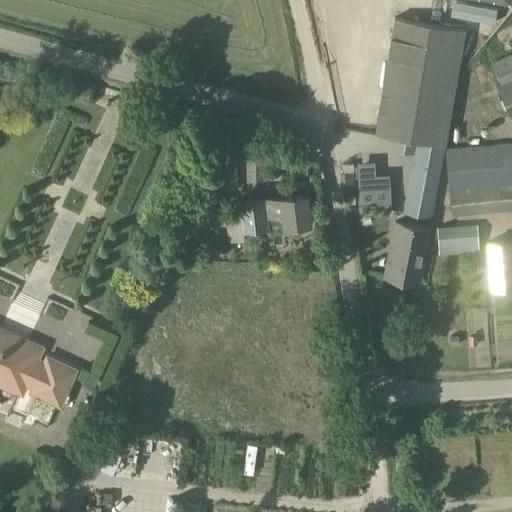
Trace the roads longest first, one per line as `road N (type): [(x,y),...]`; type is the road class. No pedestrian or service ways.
road 1 (unclassified): [(511,385),(397,389),(366,367),(326,159),(312,132),(0,38)]
road 2 (track): [(312,132),(316,106),(293,0)]
road 3 (track): [(378,511),(379,381)]
